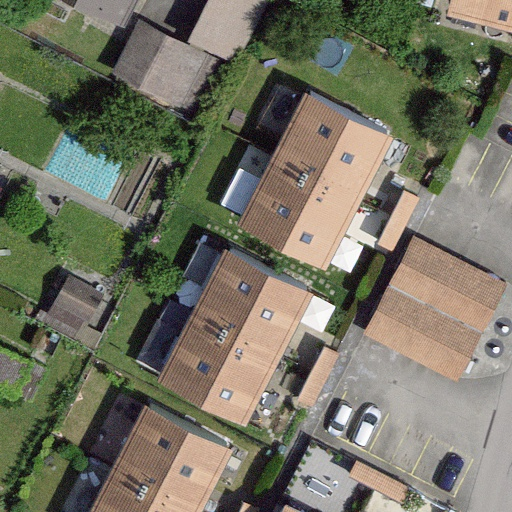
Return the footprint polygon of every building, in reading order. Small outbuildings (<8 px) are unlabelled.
[(156,0),(73,0),(141,32),(156,0)] [(241,54),(264,0),(207,0),(193,32),(241,54)] [(511,0),(465,0),(511,14),(511,0)] [(211,58),(157,33),(133,85),(187,110),(211,58)] [(400,143),(319,104),(292,161),(366,196),(379,168),(386,172),(400,143)] [(366,196),(292,161),(261,227),(346,268),(357,246),(345,240),(366,196)] [(385,321),(481,375),(511,320),(511,270),(438,229),(385,321)] [(314,295),(233,257),(206,314),(279,349),(293,321),(300,325),(314,295)] [(109,315),(75,297),(65,316),(99,334),(109,315)] [(279,349),(206,314),(174,380),(260,421),(270,398),(259,393),(279,349)] [(40,373),(0,353),(0,392),(24,404),(40,373)] [(214,451),(133,412),(106,469),(179,504),(192,477),(200,480),(214,451)] [(175,511),(179,504),(106,469),(85,511),(175,511)]
